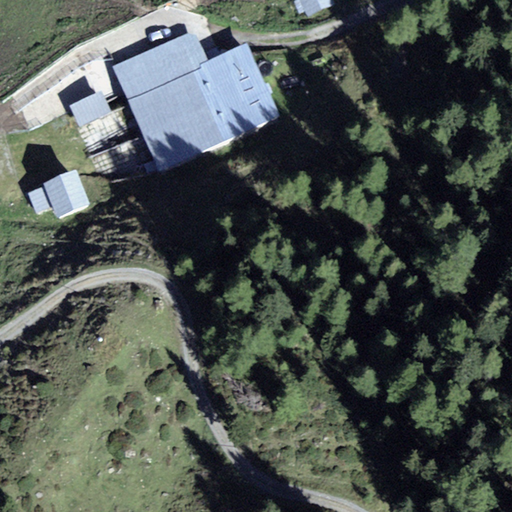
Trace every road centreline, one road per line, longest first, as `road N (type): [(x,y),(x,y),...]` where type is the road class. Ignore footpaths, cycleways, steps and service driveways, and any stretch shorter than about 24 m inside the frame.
road 1 (track): [(0,334),(108,269),(154,277),(185,308),(222,439),(267,485),(353,511)]
road 2 (track): [(408,0),(288,39),(155,23),(49,81),(0,124)]
